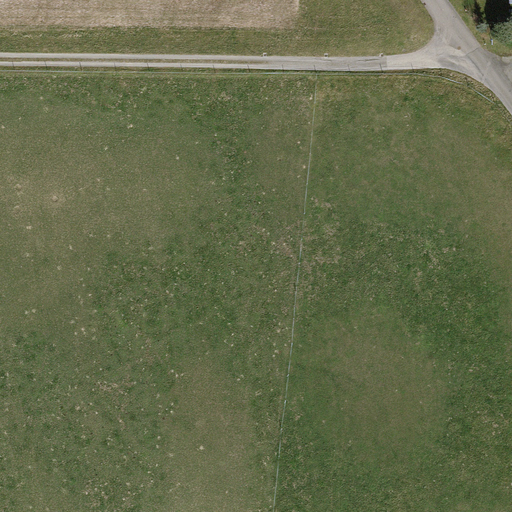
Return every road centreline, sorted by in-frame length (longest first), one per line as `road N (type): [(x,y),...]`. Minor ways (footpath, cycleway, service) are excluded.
road 1 (track): [(511,57),(0,56)]
road 2 (unclassified): [(432,0),(511,104)]
